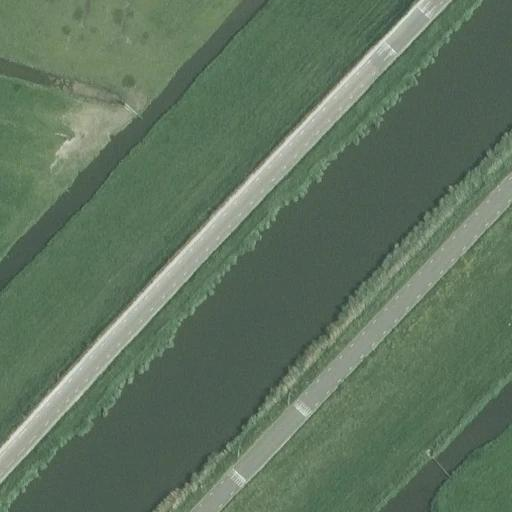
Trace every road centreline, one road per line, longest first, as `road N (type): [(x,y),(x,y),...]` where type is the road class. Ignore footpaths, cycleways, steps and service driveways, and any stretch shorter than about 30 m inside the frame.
road 1 (unclassified): [(0,465),(446,0)]
road 2 (unclassified): [(209,511),(511,185)]
